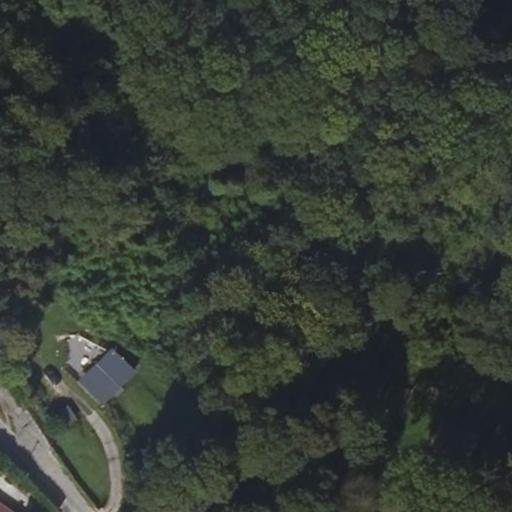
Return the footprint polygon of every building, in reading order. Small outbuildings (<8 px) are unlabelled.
[(177,184),(192,129),(168,124),(152,177),(177,184)] [(80,242),(92,227),(67,210),(57,225),(80,242)] [(86,371),(110,395),(133,371),(109,348),(86,371)] [(133,371),(110,395),(126,410),(148,385),(133,371)] [(382,409),(400,416),(411,390),(394,384),(382,409)] [(437,437),(472,453),(479,435),(444,421),(437,437)] [(335,465),(344,447),(301,426),(292,444),(335,465)] [(469,460),(472,453),(437,437),(433,445),(469,460)]
